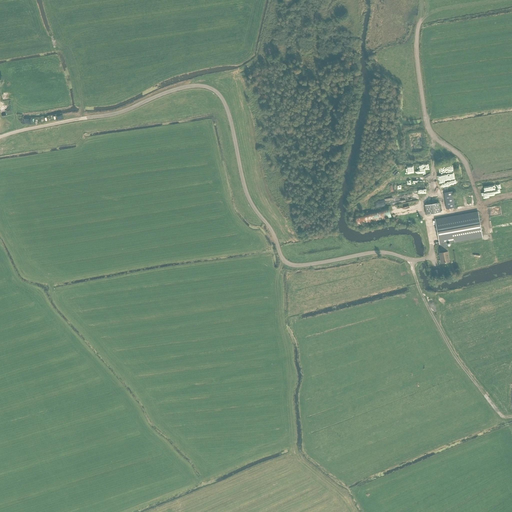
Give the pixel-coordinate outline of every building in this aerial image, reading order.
[(446,209),(455,208),(452,191),(444,193),(446,209)] [(465,198),(454,200),(456,213),(477,210),(475,197),(465,198)] [(439,203),(432,204),(425,205),(427,215),(441,213),(439,203)] [(358,226),(367,224),(391,218),(389,207),(355,216),(358,226)] [(447,247),(446,243),(482,237),(478,212),(435,219),(439,245),(441,244),(441,248),(442,252),(439,253),(441,263),(449,262),(448,251),(447,251),(447,247)]
